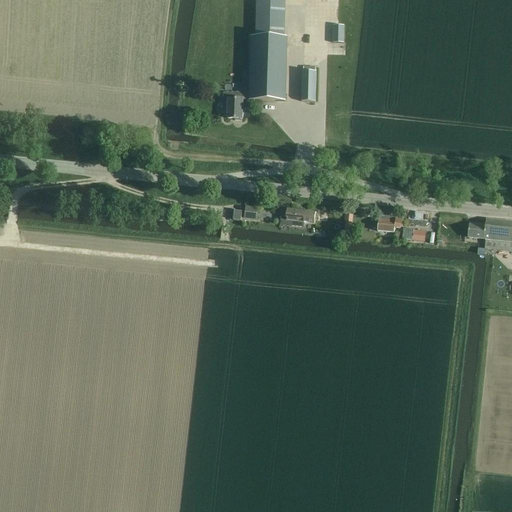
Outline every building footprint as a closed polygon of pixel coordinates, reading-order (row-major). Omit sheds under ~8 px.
[(287,37),(284,37),(285,0),(256,0),(255,36),(250,36),(249,93),(223,92),(223,99),(228,99),(228,119),(243,119),(243,100),(251,100),(286,101),(287,37)] [(345,26),(333,26),(333,44),(344,44),(345,26)] [(317,72),(302,72),(301,102),(316,103),(317,72)] [(246,206),(245,219),(257,220),(259,207),(246,206)] [(282,214),(281,221),(286,221),(291,222),(291,226),(304,228),(304,223),(314,224),(314,219),(315,212),(305,211),(287,209),(287,211),(282,211),(282,214)] [(242,212),(234,211),(233,220),(241,221),(242,212)] [(351,233),(353,215),(346,215),(344,232),(351,233)] [(379,221),(378,231),(394,232),(395,228),(401,229),(401,226),(402,220),(396,219),(395,219),(395,218),(379,217),(379,221)] [(511,252),(511,222),(486,219),(486,225),(470,224),(468,239),(485,240),(484,250),(511,252)] [(396,233),(395,240),(413,242),(422,243),(424,243),(426,232),(414,230),(404,229),(403,234),(396,233)]
